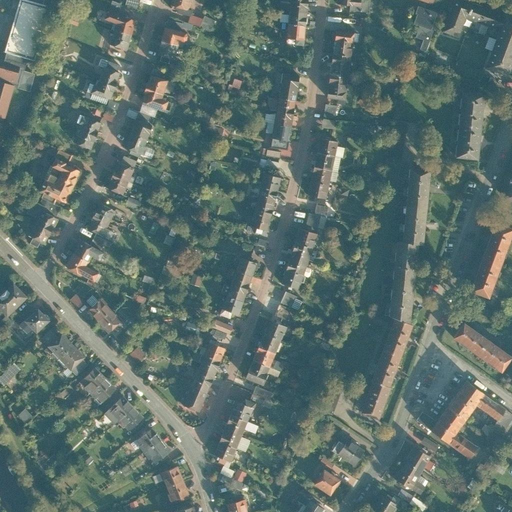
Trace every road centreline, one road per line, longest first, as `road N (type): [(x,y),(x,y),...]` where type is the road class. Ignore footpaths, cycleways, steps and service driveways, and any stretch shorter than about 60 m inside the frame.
road 1 (residential): [(194,454),(258,305),(289,206),(321,0)]
road 2 (residential): [(157,0),(126,105),(39,282)]
road 3 (residential): [(511,123),(429,348)]
road 4 (residential): [(194,454),(39,282)]
road 5 (residential): [(429,348),(393,441),(346,511)]
